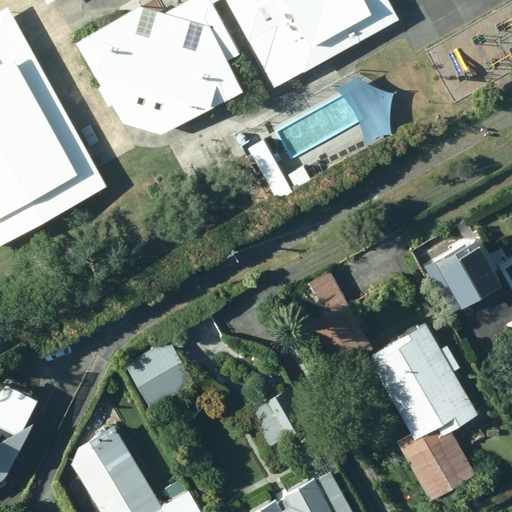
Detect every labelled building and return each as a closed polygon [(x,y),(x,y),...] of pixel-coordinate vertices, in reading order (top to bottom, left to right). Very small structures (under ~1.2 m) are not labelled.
[(181,0),(165,9),(140,3),(77,34),(122,114),(158,125),(240,79),(226,54),(237,48),(234,42),(250,33),(274,77),(391,13),(384,0),(181,0)] [(0,239),(102,185),(8,10),(0,14),(0,239)] [(289,184),(262,134),(247,142),(274,192),(289,184)] [(498,275),(471,229),(420,259),(449,305),(498,275)] [(370,344),(328,267),(287,289),(329,367),(370,344)] [(413,429),(398,437),(429,491),(470,468),(445,424),(474,408),(450,364),(457,360),(445,338),(437,343),(423,316),(368,348),(413,429)] [(191,378),(167,335),(124,358),(148,402),(191,378)] [(0,486),(12,481),(7,471),(9,469),(12,464),(24,442),(36,413),(27,419),(34,405),(31,403),(35,395),(7,379),(0,386),(0,486)] [(306,419),(286,384),(248,406),(268,441),(306,419)] [(69,457),(102,511),(151,511),(161,506),(111,421),(76,439),(69,457)] [(246,511),(350,511),(328,472),(315,479),(311,470),(282,486),(285,491),(274,497),(272,492),(244,508),(246,511)] [(191,497),(178,475),(163,485),(175,506),(191,497)]
